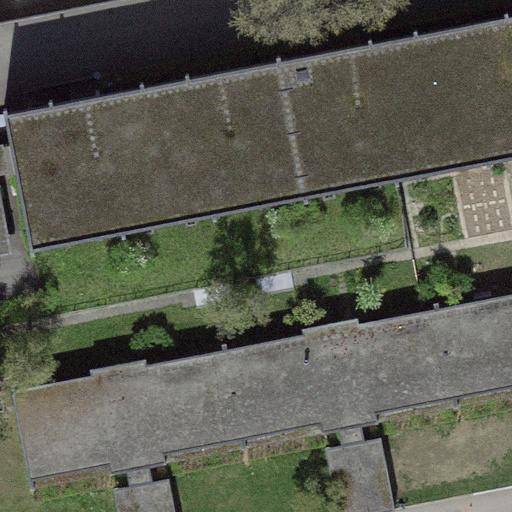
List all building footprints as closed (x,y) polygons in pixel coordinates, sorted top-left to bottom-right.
[(511,14),(8,112),(7,108),(4,108),(10,142),(0,144),(0,174),(16,172),(31,253),(35,253),(34,248),(511,155),(511,14)] [(0,259),(11,257),(0,201),(0,259)] [(14,384),(11,385),(31,489),(34,488),(32,481),(109,466),(110,474),(127,470),(130,490),(153,486),(149,466),(166,463),(164,456),(240,441),(242,448),(246,447),(244,440),(321,425),(322,432),(339,429),(342,449),(354,447),(365,445),(361,425),(378,422),(376,414),(452,400),(454,407),(458,406),(456,399),(511,388),(511,295),(439,310),(438,302),(434,303),(435,311),(359,325),(358,318),(302,329),(304,336),(227,351),(226,344),(222,344),(223,351),(147,366),(145,358),(90,369),(92,377),(15,391),(14,384)] [(339,511),(369,511),(390,508),(377,442),(365,445),(354,447),(342,449),(328,452),(339,511)] [(119,511),(170,511),(166,483),(153,486),(130,490),(116,493),(119,511)]
